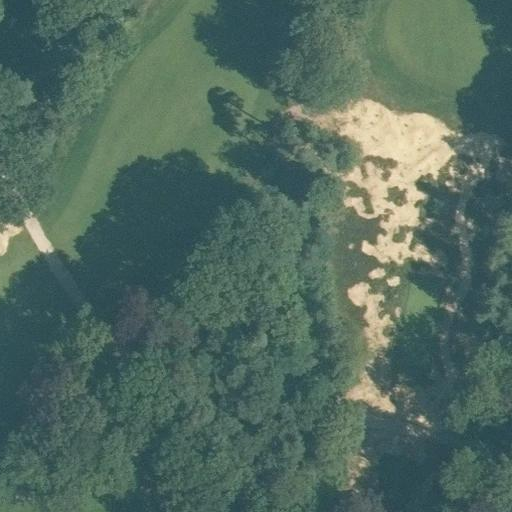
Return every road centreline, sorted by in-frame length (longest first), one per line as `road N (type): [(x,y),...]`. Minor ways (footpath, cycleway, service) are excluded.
road 1 (track): [(511,467),(116,384)]
road 2 (track): [(0,170),(192,511)]
